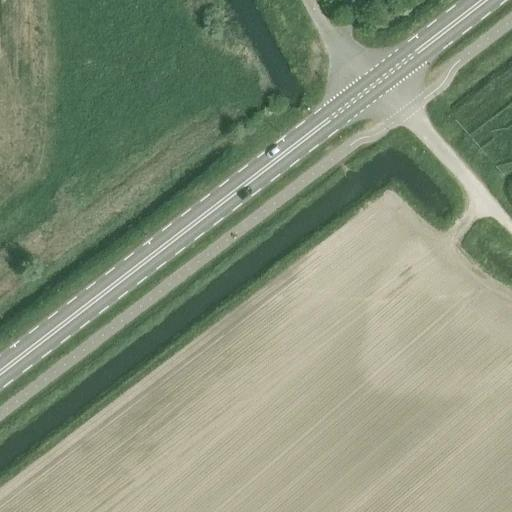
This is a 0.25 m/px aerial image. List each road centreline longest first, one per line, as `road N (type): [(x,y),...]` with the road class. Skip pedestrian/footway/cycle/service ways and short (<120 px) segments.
road 1 (secondary): [(0,373),(373,85)]
road 2 (unclassified): [(373,85),(506,222)]
road 3 (secondary): [(373,85),(484,0)]
